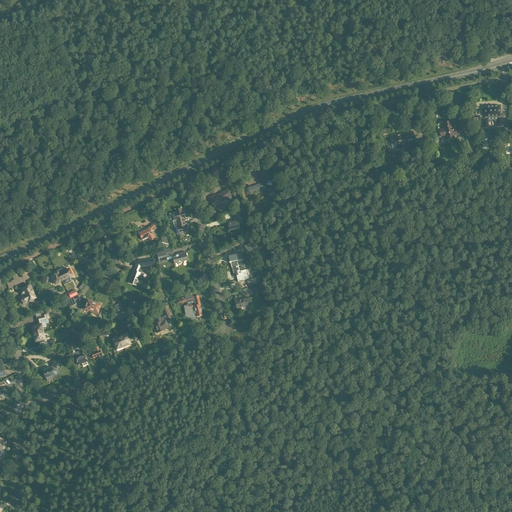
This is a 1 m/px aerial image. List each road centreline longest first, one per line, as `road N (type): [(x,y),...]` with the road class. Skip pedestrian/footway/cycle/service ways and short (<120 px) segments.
road 1 (primary): [(0,260),(308,110),(511,62)]
road 2 (residential): [(19,408),(226,325),(188,178),(99,222)]
road 3 (residential): [(19,408),(19,362),(0,285)]
